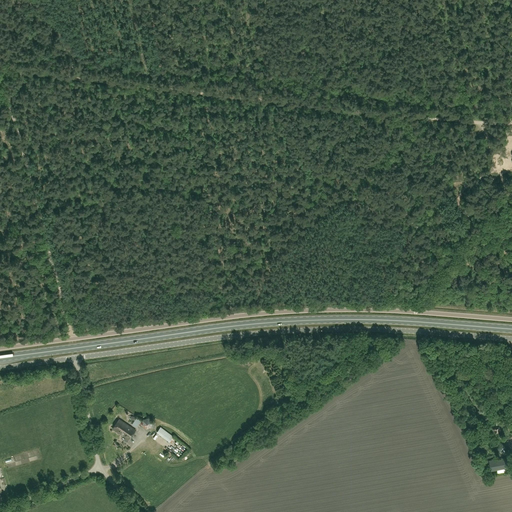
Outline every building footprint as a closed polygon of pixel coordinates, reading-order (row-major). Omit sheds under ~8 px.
[(142,425),(146,429),(152,426),(152,421),(148,417),(143,419),(142,425)] [(123,427),(126,423),(119,419),(112,428),(120,434),(124,428),(123,427)] [(506,421),(499,426),(503,431),(510,427),(506,421)] [(136,430),(126,423),(123,427),(124,428),(120,434),(129,440),(136,430)] [(175,439),(173,437),(161,427),(157,432),(169,442),(169,441),(172,443),(175,439)] [(488,461),(490,470),(508,466),(506,457),(488,461)]
